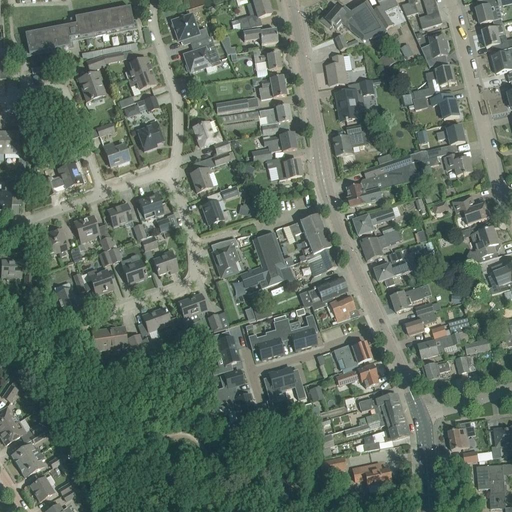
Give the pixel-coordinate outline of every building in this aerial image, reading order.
[(260,2),(259,0),(255,0),(253,1),(254,4),(246,6),(250,18),(238,21),(231,24),(234,32),(243,30),(243,31),(252,29),(252,28),(254,28),(261,26),(259,20),(271,16),(266,0),(260,2)] [(401,14),(394,0),(376,0),(379,5),(387,1),(390,8),(394,17),(401,14)] [(407,0),(409,5),(402,7),(406,16),(407,18),(419,15),(418,12),(416,5),(418,4),(416,0),(407,0)] [(442,25),(434,0),(422,0),(428,17),(420,20),(423,31),(442,25)] [(511,0),(489,0),(487,1),(484,2),(486,8),(476,11),(480,26),(502,20),(499,8),(511,5),(511,0)] [(370,40),(387,32),(386,31),(374,12),(367,2),(349,13),(343,8),(340,11),(337,9),(332,15),(329,12),(321,22),(330,30),(332,28),(333,27),(337,31),(342,24),(350,31),(358,38),(364,43),(370,40)] [(381,7),(374,12),(386,31),(393,26),(381,7)] [(133,29),(130,9),(75,20),(76,27),(74,28),(68,29),(67,28),(25,36),(29,56),(70,48),(69,41),(133,29)] [(197,33),(192,16),(185,18),(184,17),(182,17),(180,17),(179,19),(178,21),(172,23),(172,24),(171,26),(171,28),(173,30),(174,30),(179,43),(191,39),(193,44),(208,39),(205,30),(197,33)] [(511,40),(507,42),(504,28),(482,34),(486,49),(495,47),(496,53),(498,53),(502,51),(507,50),(511,48),(511,40)] [(252,33),(252,29),(243,31),(244,36),(245,43),(260,40),(261,47),(277,45),(276,32),(260,34),(260,32),(252,33)] [(444,42),(443,36),(429,39),(431,46),(421,51),(430,69),(440,67),(438,59),(448,57),(447,52),(449,51),(446,42),(444,42)] [(219,46),(216,37),(211,38),(208,39),(193,44),(190,45),(193,53),(183,57),(187,66),(185,67),(187,73),(189,73),(190,75),(199,72),(205,70),(207,75),(217,72),(215,67),(221,66),(214,48),(219,46)] [(341,52),(348,49),(343,37),(335,40),(341,52)] [(83,60),(138,50),(137,45),(82,56),(83,60)] [(408,46),(401,51),(407,61),(414,56),(408,46)] [(498,57),(492,58),(496,76),(508,73),(509,76),(507,77),(509,84),(511,83),(511,48),(507,50),(502,51),(498,53),(499,57),(498,57)] [(260,58),(259,51),(253,52),(256,73),(268,71),(269,73),(281,71),(279,55),(266,57),(260,58)] [(387,70),(395,63),(388,54),(379,61),(387,70)] [(124,62),(122,55),(103,58),(103,59),(105,65),(105,66),(124,62)] [(90,73),(106,67),(105,66),(105,65),(103,59),(103,58),(87,64),(90,73)] [(330,88),(340,86),(345,85),(343,73),(345,73),(343,58),(336,59),(338,66),(327,68),(330,88)] [(128,82),(151,73),(147,60),(130,66),(132,72),(125,74),(128,82)] [(33,75),(74,67),(73,62),(32,70),(33,75)] [(451,87),(451,86),(455,85),(451,69),(435,73),(426,75),(429,90),(414,94),(416,101),(414,101),(415,101),(426,99),(431,97),(443,95),(441,88),(449,86),(449,87),(451,87)] [(139,93),(156,86),(151,73),(128,82),(130,89),(137,86),(139,93)] [(87,103),(96,100),(105,97),(99,81),(100,81),(98,74),(79,81),(87,103)] [(261,102),(273,100),(286,97),(283,79),(273,81),(269,81),(269,82),(260,83),(262,92),(260,92),(261,102)] [(361,92),(347,94),(337,96),(341,123),(347,122),(347,123),(353,122),(353,121),(362,120),(359,100),(364,100),(363,98),(372,97),(370,82),(360,84),(361,92)] [(453,102),(451,96),(431,100),(433,108),(441,106),(444,122),(459,118),(456,102),(453,102)] [(121,110),(134,105),(131,98),(118,103),(121,110)] [(148,113),(149,113),(158,110),(154,98),(144,102),(148,113)] [(420,107),(427,105),(426,99),(415,101),(414,101),(413,102),(416,112),(421,111),(420,107)] [(217,115),(248,110),(247,101),(216,106),(217,115)] [(123,111),(127,120),(139,115),(136,106),(123,111)] [(276,125),(291,123),(288,108),(265,112),(259,113),(260,120),(266,119),(268,126),(276,125)] [(217,119),(216,119),(217,125),(219,124),(258,118),(257,113),(217,119)] [(144,153),(157,149),(155,145),(163,142),(156,123),(151,125),(152,128),(137,133),(144,153)] [(208,125),(203,126),(194,130),(201,150),(221,143),(218,135),(214,123),(208,125)] [(111,125),(106,127),(97,131),(100,138),(109,135),(114,133),(111,125)] [(276,125),(268,126),(261,127),(260,127),(259,127),(261,137),(262,137),(278,135),(276,125)] [(333,140),(337,159),(353,156),(350,142),(354,142),(355,147),(367,144),(365,133),(362,133),(361,127),(347,130),(348,138),(333,140)] [(456,146),(465,144),(463,134),(462,134),(461,131),(462,131),(462,128),(447,132),(447,133),(437,135),(439,142),(447,140),(449,148),(456,146)] [(18,133),(4,133),(4,136),(4,156),(4,160),(19,159),(19,162),(19,173),(25,173),(25,162),(25,152),(19,152),(18,133)] [(271,162),(270,155),(282,152),(282,154),(296,151),(293,135),(270,140),(270,138),(263,140),(263,141),(264,148),(268,147),(269,152),(252,155),(253,165),(271,162)] [(217,156),(229,152),(226,143),(214,148),(217,156)] [(114,151),(112,146),(103,149),(109,165),(111,169),(129,162),(124,147),(114,151)] [(411,157),(413,165),(422,163),(429,161),(437,159),(447,156),(445,149),(427,153),(422,154),(411,157)] [(229,163),(227,155),(214,160),(213,159),(200,163),(203,172),(190,176),(197,195),(212,190),(208,178),(210,177),(208,171),(216,168),(229,163)] [(391,155),(377,160),(379,166),(393,161),(391,155)] [(462,162),(460,156),(450,158),(444,160),(447,173),(455,171),(456,178),(464,176),(464,177),(466,177),(466,176),(473,174),(469,160),(462,162)] [(411,157),(373,169),(363,173),(366,181),(363,181),(361,185),(361,187),(347,190),(350,201),(348,201),(350,210),(366,205),(383,201),(380,191),(418,181),(415,170),(413,165),(411,157)] [(424,170),(439,166),(437,159),(429,161),(422,163),(424,170)] [(280,167),(279,161),(266,163),(268,171),(276,169),(279,183),(302,179),(298,163),(280,167)] [(350,166),(343,168),(345,176),(352,174),(350,166)] [(77,176),(73,167),(64,170),(58,172),(65,191),(76,187),(76,188),(78,187),(80,186),(83,185),(80,176),(77,177),(77,176)] [(44,181),(44,182),(37,184),(42,199),(49,196),(49,197),(57,194),(52,179),(44,181)] [(21,194),(21,183),(5,182),(5,193),(0,192),(0,210),(10,210),(11,193),(21,194)] [(224,202),(238,196),(235,189),(221,194),(224,202)] [(29,196),(31,203),(41,200),(39,193),(29,196)] [(154,219),(164,216),(157,196),(138,202),(144,220),(154,217),(154,219)] [(455,211),(474,205),(472,198),(453,204),(455,211)] [(216,225),(223,222),(225,223),(231,221),(228,213),(222,215),(218,203),(211,205),(202,209),(209,229),(217,226),(216,225)] [(435,216),(449,211),(447,203),(433,207),(435,216)] [(476,209),(474,205),(455,211),(457,216),(458,218),(460,219),(462,220),(465,219),(468,227),(490,219),(485,206),(476,209)] [(256,208),(244,206),(244,207),(241,207),(239,216),(254,219),(256,208)] [(113,229),(132,222),(126,207),(108,213),(113,229)] [(363,219),(353,223),(359,238),(368,235),(374,232),(373,228),(392,220),(396,219),(392,210),(389,211),(369,218),(369,217),(363,219)] [(318,217),(289,228),(292,238),(303,233),(309,248),(301,251),(303,257),(298,259),(300,264),(306,262),(305,261),(307,260),(313,257),(330,250),(331,250),(318,217)] [(97,230),(93,218),(74,225),(80,243),(99,237),(101,243),(105,254),(108,253),(114,251),(110,240),(106,226),(97,230)] [(161,234),(171,231),(167,220),(157,224),(161,234)] [(138,242),(141,241),(146,240),(141,226),(134,229),(138,242)] [(394,226),(382,230),(384,235),(396,231),(394,226)] [(478,235),(476,229),(478,228),(462,233),(464,239),(466,240),(472,237),(477,252),(473,254),(470,252),(464,264),(468,266),(469,268),(498,259),(497,255),(500,249),(493,230),(488,232),(488,231),(485,232),(486,233),(478,235)] [(67,257),(64,251),(67,250),(63,238),(65,238),(63,234),(56,231),(53,232),(54,234),(42,238),(49,256),(58,253),(61,259),(67,257)] [(367,263),(377,260),(384,257),(381,250),(386,248),(388,248),(388,247),(402,242),(399,232),(384,236),(385,237),(361,245),(367,263)] [(268,288),(283,283),(279,272),(285,270),(282,262),(281,257),(282,257),(275,234),(252,242),(261,270),(266,283),(268,288)] [(145,254),(158,250),(154,237),(146,240),(141,241),(145,254)] [(222,279),(231,275),(238,273),(235,264),(240,263),(235,249),(237,248),(235,241),(220,244),(223,252),(214,255),(222,279)] [(74,265),(82,262),(78,249),(72,252),(71,254),(74,265)] [(112,265),(121,262),(117,250),(114,251),(108,253),(112,265)] [(314,278),(337,269),(330,250),(313,257),(307,260),(314,278)] [(389,257),(392,265),(405,261),(401,252),(389,257)] [(104,268),(112,265),(108,253),(105,254),(99,256),(104,268)] [(171,276),(178,273),(171,253),(163,256),(163,259),(153,262),(158,277),(170,273),(171,276)] [(141,264),(139,258),(137,257),(131,258),(130,260),(121,264),(123,270),(128,286),(147,280),(146,277),(145,275),(141,264)] [(285,270),(290,268),(293,267),(290,259),(282,262),(285,270)] [(21,279),(22,262),(2,262),(1,279),(7,279),(7,282),(14,282),(14,279),(21,279)] [(511,267),(507,269),(504,264),(492,270),(501,294),(511,290),(511,267)] [(375,272),(379,284),(385,282),(387,288),(395,286),(393,279),(395,278),(395,279),(409,274),(407,267),(392,272),(390,266),(375,272)] [(248,297),(257,293),(261,291),(259,285),(266,283),(261,270),(260,268),(239,276),(247,297),(248,297)] [(290,268),(285,270),(279,272),(283,283),(286,289),(296,285),(290,268)] [(98,276),(96,272),(88,274),(91,283),(96,298),(113,292),(106,273),(98,276)] [(455,273),(449,275),(451,281),(457,279),(455,273)] [(79,295),(86,292),(80,275),(73,278),(79,295)] [(323,303),(347,293),(341,279),(316,288),(317,290),(307,293),(312,305),(321,301),(322,303),(323,303)] [(401,296),(391,299),(397,315),(406,312),(413,309),(411,304),(424,299),(432,297),(428,286),(420,289),(405,294),(401,296)] [(56,296),(62,314),(64,320),(70,318),(80,315),(71,291),(56,296)] [(180,309),(184,321),(207,314),(204,306),(201,296),(178,305),(179,307),(179,308),(179,310),(180,309)] [(337,325),(350,321),(348,315),(355,312),(349,297),(329,306),(337,325)] [(322,303),(321,301),(312,305),(311,305),(312,307),(313,312),(324,308),(323,303),(322,303)] [(255,317),(257,324),(272,319),(269,309),(263,311),(260,303),(253,306),(255,313),(254,313),(255,317)] [(419,318),(434,314),(431,305),(415,310),(418,318),(419,318)] [(147,353),(154,350),(151,342),(152,342),(149,335),(171,327),(165,310),(142,318),(147,332),(140,335),(144,344),(147,353)] [(251,310),(245,312),(249,322),(254,320),(251,310)] [(409,338),(425,333),(423,327),(437,322),(434,314),(419,318),(419,321),(405,325),(409,338)] [(209,320),(213,332),(214,334),(223,331),(217,317),(209,320)] [(307,328),(300,330),(306,349),(311,347),(317,346),(316,343),(313,335),(318,334),(312,317),(305,319),(307,328)] [(288,320),(280,322),(286,342),(292,341),(294,349),(295,352),(300,350),(306,349),(300,330),(291,332),(288,320)] [(452,337),(459,335),(467,333),(471,332),(468,320),(449,325),(452,337)] [(275,332),(265,335),(266,337),(272,358),(277,357),(278,357),(283,355),(282,352),(280,344),(286,342),(280,322),(273,324),(275,332)] [(507,349),(511,347),(511,339),(511,336),(508,322),(501,324),(507,349)] [(342,333),(336,334),(335,327),(325,329),(327,339),(343,336),(342,333)] [(434,342),(447,338),(444,328),(432,331),(435,341),(434,342)] [(130,348),(134,359),(145,354),(139,337),(128,341),(126,341),(124,329),(92,333),(94,343),(90,344),(93,352),(95,351),(95,353),(127,349),(127,348),(130,348)] [(470,342),(467,333),(459,335),(452,337),(447,338),(434,342),(434,343),(419,347),(422,361),(446,354),(444,350),(462,345),(462,344),(470,342)] [(222,335),(209,339),(211,346),(217,345),(220,355),(220,356),(236,351),(234,345),(234,344),(232,339),(229,340),(224,341),(222,335)] [(256,336),(248,338),(252,352),(258,350),(260,358),(261,361),(267,360),(272,358),(266,337),(256,340),(256,336)] [(488,342),(465,347),(467,356),(490,351),(488,342)] [(352,350),(357,366),(362,364),(371,361),(365,345),(352,350)] [(218,368),(211,370),(213,377),(233,372),(231,366),(236,364),(239,363),(238,358),(237,358),(236,351),(220,356),(220,355),(215,356),(218,368)] [(40,363),(44,359),(40,355),(36,359),(40,363)] [(466,359),(456,362),(460,375),(470,373),(466,359)] [(450,372),(448,364),(437,367),(437,365),(422,369),(427,384),(441,380),(440,375),(450,372)] [(377,379),(373,366),(345,376),(348,385),(360,381),(361,385),(363,384),(366,390),(378,386),(376,379),(377,379)] [(285,371),(279,373),(285,392),(294,389),(298,401),(305,399),(300,379),(293,381),(291,373),(290,370),(285,371)] [(215,395),(208,397),(209,401),(215,400),(237,393),(235,388),(240,386),(243,385),(242,380),(240,373),(219,378),(223,390),(215,392),(215,394),(215,395)] [(272,387),(265,389),(269,402),(269,403),(271,402),(277,400),(275,395),(285,392),(279,373),(274,374),(268,376),(269,379),(272,387)] [(10,404),(18,392),(23,385),(15,381),(10,387),(3,399),(10,404)] [(324,400),(319,388),(309,392),(313,404),(324,400)] [(237,393),(215,400),(217,407),(226,404),(229,414),(234,413),(253,407),(250,396),(247,397),(239,399),(237,393)] [(371,401),(359,404),(361,412),(361,414),(374,410),(399,403),(399,402),(397,396),(387,398),(376,401),(376,402),(372,403),(371,401)] [(376,416),(359,421),(359,422),(361,427),(380,422),(386,422),(403,416),(399,403),(374,410),(376,416)] [(256,417),(253,407),(234,413),(237,421),(224,425),(226,434),(248,427),(246,420),(256,417)] [(0,435),(13,427),(10,421),(13,419),(7,409),(0,414),(3,417),(0,419),(0,435)] [(349,431),(344,432),(346,438),(381,428),(387,427),(389,432),(392,431),(406,427),(403,416),(386,422),(380,422),(361,427),(349,430),(349,431)] [(319,438),(320,439),(325,437),(323,429),(322,429),(322,427),(330,425),(329,420),(316,424),(319,438)] [(34,437),(46,429),(42,423),(30,430),(31,432),(34,437)] [(13,427),(0,435),(0,438),(5,447),(26,435),(19,424),(13,427)] [(452,452),(461,450),(470,449),(468,438),(476,437),(474,424),(470,424),(460,426),(461,431),(448,434),(452,452)] [(376,444),(356,448),(357,455),(380,451),(379,445),(385,444),(385,445),(400,440),(409,437),(406,427),(392,431),(389,432),(373,436),(376,444)] [(511,427),(511,428),(511,429),(494,431),(496,441),(497,450),(511,447),(511,427)] [(47,429),(46,429),(34,437),(31,439),(34,445),(37,443),(51,435),(47,429)] [(320,439),(323,450),(334,447),(331,436),(325,437),(320,439)] [(12,458),(18,468),(40,455),(37,450),(35,451),(31,445),(12,458)] [(324,459),(332,456),(329,449),(334,448),(334,447),(323,450),(323,451),(322,451),(324,459)] [(492,454),(493,461),(502,460),(502,452),(492,454)] [(490,453),(477,456),(478,462),(492,460),(490,453)] [(465,465),(478,462),(477,456),(477,454),(464,456),(465,465)] [(40,455),(18,468),(25,480),(45,468),(42,463),(44,461),(40,455)] [(53,470),(57,467),(66,462),(62,456),(49,464),(53,470)] [(321,476),(333,474),(331,461),(319,463),(321,476)] [(379,465),(352,470),(355,484),(365,482),(366,488),(379,486),(380,488),(391,486),(388,470),(381,472),(379,465)] [(491,511),(501,510),(506,510),(505,498),(507,498),(506,486),(505,487),(504,477),(511,476),(511,466),(487,468),(477,469),(478,491),(491,490),(491,495),(489,496),(491,511)] [(85,483),(86,483),(80,473),(71,480),(73,483),(59,491),(63,497),(85,483)] [(40,504),(48,499),(54,495),(50,487),(56,484),(51,476),(30,488),(40,504)] [(287,480),(280,482),(283,496),(291,493),(287,480)] [(66,503),(81,495),(81,494),(88,489),(87,485),(85,483),(63,497),(66,503)]
